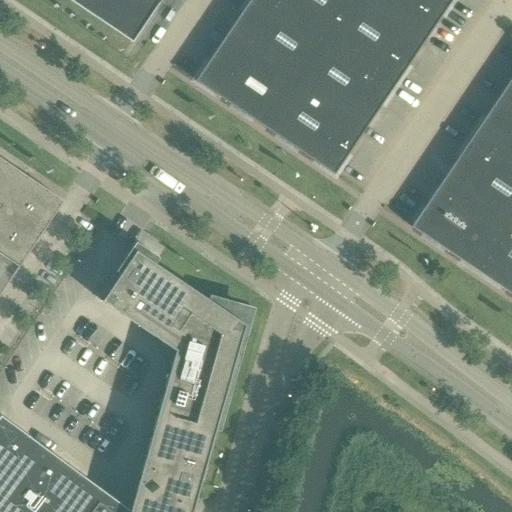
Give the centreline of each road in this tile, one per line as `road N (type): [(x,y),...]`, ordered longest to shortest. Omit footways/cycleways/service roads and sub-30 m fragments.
road 1 (tertiary): [(321,284),(0,58)]
road 2 (unclassified): [(237,511),(301,316),(321,284)]
road 3 (tertiary): [(511,425),(321,284)]
